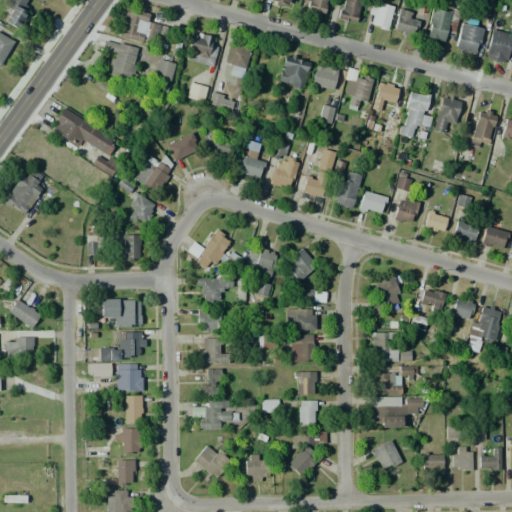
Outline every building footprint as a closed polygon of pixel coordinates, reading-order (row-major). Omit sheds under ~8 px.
[(0,17),(10,0),(29,0),(33,2),(17,29),(0,19),(0,17)] [(326,0),(322,19),(314,16),(316,8),(299,3),(299,0),(326,0)] [(342,0),(361,0),(355,23),(338,18),(342,0)] [(371,0),(393,7),(386,30),(364,24),(371,0)] [(124,7),(150,14),(148,24),(166,28),(163,38),(154,36),(152,46),(116,36),(124,7)] [(458,14),(453,34),(444,32),(442,42),(424,38),(432,7),(458,14)] [(413,37),(392,31),(398,9),(419,14),(413,37)] [(461,23),(482,29),(475,54),(454,48),(461,23)] [(491,29),(511,34),(511,39),(506,64),(483,58),(491,29)] [(193,32),(210,37),(208,46),(216,48),(211,67),(185,59),(193,32)] [(0,34),(12,41),(0,61),(0,34)] [(250,43),(241,78),(231,75),(234,66),(224,64),(231,38),(250,43)] [(137,48),(128,80),(103,73),(109,52),(101,49),(104,39),(137,48)] [(308,63),(302,89),(277,83),(283,56),(308,63)] [(158,59),(174,63),(167,85),(152,81),(158,59)] [(316,62),(337,67),(331,92),(309,86),(316,62)] [(371,80),(366,99),(358,97),(356,106),(348,104),(350,95),(343,93),(347,74),(371,80)] [(397,86),(393,104),(383,102),(381,111),(371,108),(378,81),(397,86)] [(190,82),(206,87),(202,102),(186,97),(190,82)] [(233,99),(228,111),(207,103),(212,91),(233,99)] [(428,96),(419,130),(409,127),(407,136),(398,134),(409,91),(428,96)] [(459,101),(452,126),(443,123),(441,132),(431,129),(440,96),(459,101)] [(321,104),(334,107),(330,124),(317,120),(321,104)] [(114,136),(104,153),(95,147),(90,155),(48,129),(63,105),(114,136)] [(478,108),(495,113),(488,141),(470,136),(478,108)] [(505,115),(511,116),(511,139),(499,136),(505,115)] [(384,120),(394,123),(389,142),(378,139),(384,120)] [(189,132),(197,149),(172,161),(164,144),(189,132)] [(209,153),(227,156),(229,142),(210,140),(209,153)] [(275,141),(288,144),(283,161),(270,157),(275,141)] [(242,147),(258,152),(255,161),(263,163),(258,181),(234,174),(242,147)] [(322,148),(334,152),(328,171),(316,167),(322,148)] [(153,161),(158,154),(173,163),(154,193),(132,179),(146,157),(153,161)] [(90,164),(95,155),(114,167),(109,176),(90,164)] [(285,167),(287,157),(298,160),(289,189),(269,184),(274,164),(285,167)] [(27,167),(37,173),(32,180),(41,187),(21,215),(2,201),(27,167)] [(314,179),(316,171),(326,174),(319,198),(300,192),(304,176),(314,179)] [(337,177),(347,180),(349,172),(359,175),(349,209),(329,203),(337,177)] [(406,192),(393,187),(397,174),(410,178),(406,192)] [(385,197),(380,215),(357,208),(362,190),(385,197)] [(142,226),(123,213),(136,193),(155,205),(142,226)] [(468,197),(456,195),(454,207),(466,209),(468,197)] [(397,196),(417,202),(410,224),(391,219),(397,196)] [(446,215),(441,233),(422,228),(427,210),(446,215)] [(476,225),(472,242),(451,236),(455,220),(476,225)] [(506,232),(501,250),(479,244),(484,225),(506,232)] [(215,229),(230,240),(207,271),(192,259),(215,229)] [(139,261),(123,261),(123,234),(139,234),(139,261)] [(98,254),(85,254),(84,235),(97,235),(98,254)] [(202,248),(191,242),(185,252),(196,258),(202,248)] [(245,261),(250,245),(275,252),(268,276),(252,271),(254,263),(245,261)] [(300,248),(315,265),(296,282),(281,265),(300,248)] [(404,304),(385,311),(374,283),(392,275),(404,304)] [(231,278),(231,290),(222,289),(222,301),(204,301),(204,289),(195,289),(195,278),(231,278)] [(269,284),(266,297),(253,294),(256,281),(269,284)] [(324,290),(323,303),(291,299),(292,287),(324,290)] [(444,293),(439,312),(417,305),(422,287),(444,293)] [(139,296),(140,327),(110,328),(109,318),(99,318),(98,298),(139,296)] [(473,302),(468,319),(449,314),(454,296),(473,302)] [(7,312),(16,299),(39,314),(30,328),(7,312)] [(500,311),(493,338),(482,335),(476,352),(465,349),(478,305),(500,311)] [(196,309),(218,308),(218,332),(196,332),(196,309)] [(314,309),(314,331),(295,331),(294,320),(285,320),(285,309),(314,309)] [(425,317),(422,330),(408,326),(411,313),(425,317)] [(114,332),(142,331),(142,350),(133,350),(133,360),(96,360),(96,351),(114,351),(114,332)] [(396,332),(397,360),(379,360),(379,351),(370,351),(369,332),(396,332)] [(314,334),(314,363),(287,363),(287,334),(314,334)] [(31,336),(32,362),(4,362),(3,337),(31,336)] [(226,355),(226,364),(197,364),(197,338),(216,337),(216,355),(226,355)] [(496,345),(510,350),(504,366),(490,361),(496,345)] [(409,361),(409,352),(398,351),(398,361),(409,361)] [(109,362),(109,376),(85,376),(85,363),(109,362)] [(140,363),(140,391),(113,392),(113,364),(140,363)] [(395,365),(414,365),(414,375),(404,375),(404,394),(375,394),(375,375),(395,375),(395,365)] [(197,397),(197,387),(208,387),(207,368),(218,368),(219,397),(197,397)] [(294,371),(314,370),(314,395),(294,395),(294,371)] [(140,424),(120,424),(119,395),(140,395),(140,424)] [(421,397),(420,407),(410,407),(410,418),(400,418),(400,428),(370,428),(371,396),(421,397)] [(200,400),(228,400),(228,419),(219,419),(219,428),(200,428),(200,419),(191,419),(191,409),(200,409),(200,400)] [(276,400),(277,412),(259,413),(258,401),(276,400)] [(314,425),(297,426),(296,400),(314,400),(314,425)] [(113,428),(140,427),(141,454),(122,454),(122,445),(113,445),(113,428)] [(324,431),(325,444),(290,444),(290,432),(324,431)] [(400,461),(380,471),(369,449),(388,439),(400,461)] [(192,460),(207,442),(230,462),(214,479),(192,460)] [(304,445),(317,458),(299,477),(285,464),(304,445)] [(469,446),(469,471),(449,471),(449,446),(469,446)] [(487,447),(499,447),(499,470),(476,470),(476,459),(488,459),(487,447)] [(441,453),(442,470),(420,471),(420,454),(441,453)] [(243,454),(267,454),(267,476),(259,476),(259,487),(243,487),(243,454)] [(133,485),(114,485),(113,459),(132,459),(133,485)] [(136,489),(136,506),(126,506),(126,511),(104,511),(104,490),(136,489)] [(0,511),(0,497),(14,497),(14,511),(0,511)]
